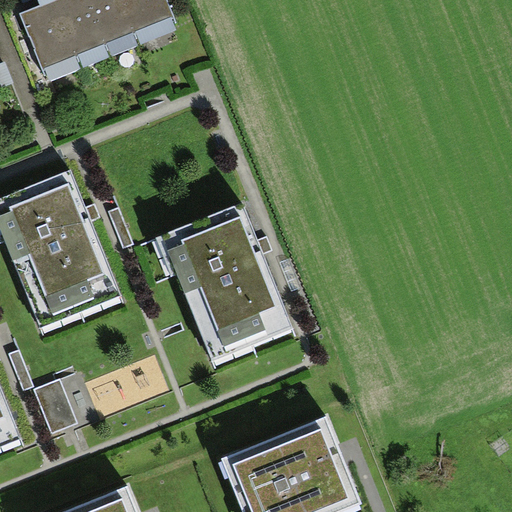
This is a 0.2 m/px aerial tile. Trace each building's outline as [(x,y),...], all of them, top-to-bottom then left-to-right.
[(160,0),(58,0),(20,15),(44,75),(171,26),(160,0)] [(0,193),(0,236),(37,335),(118,304),(67,169),(0,193)] [(163,241),(211,360),(289,329),(241,210),(163,241)] [(0,445),(16,439),(0,398),(0,445)] [(338,511),(358,505),(325,418),(225,456),(245,511),(338,511)] [(134,511),(125,489),(68,511),(134,511)]
